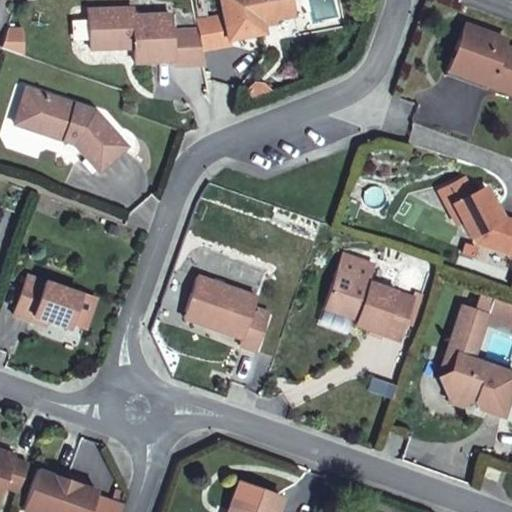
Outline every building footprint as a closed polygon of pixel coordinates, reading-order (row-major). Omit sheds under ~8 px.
[(293,16),(289,0),(220,0),(229,41),(265,34),(262,23),(293,16)] [(196,29),(170,30),(170,17),(133,18),(133,9),(90,11),(91,49),(133,47),(134,62),(170,60),(171,64),(203,63),(196,29)] [(511,90),(511,51),(508,50),(510,44),(461,27),(446,69),(511,90)] [(24,126),(35,92),(26,89),(14,122),(24,126)] [(94,111),(35,92),(24,126),(47,133),(55,129),(67,133),(64,140),(74,144),(97,170),(125,147),(94,111)] [(474,240),(511,252),(511,219),(504,217),(500,219),(494,207),(483,186),(470,192),(463,177),(438,190),(446,205),(451,203),(460,220),(468,236),(471,234),(474,240)] [(451,203),(446,205),(455,223),(460,220),(451,203)] [(498,205),(494,207),(500,219),(504,217),(498,205)] [(341,255),(335,271),(323,308),(352,318),(351,324),(379,333),(385,316),(400,321),(408,295),(366,281),(371,265),(341,255)] [(209,313),(207,320),(237,330),(235,337),(253,342),(265,306),(252,301),(255,293),(193,274),(183,305),(209,313)] [(67,329),(78,294),(26,277),(13,314),(33,321),(34,318),(67,329)] [(416,298),(408,295),(400,321),(407,324),(416,298)] [(448,370),(436,376),(448,401),(460,395),(472,399),(475,406),(501,415),(511,383),(511,372),(471,357),(487,313),(461,304),(449,340),(455,352),(448,370)] [(181,311),(207,320),(209,313),(183,305),(181,311)] [(385,316),(379,333),(394,338),(400,321),(385,316)] [(449,340),(436,376),(448,370),(455,352),(449,340)] [(13,455),(0,450),(0,494),(3,487),(16,492),(27,463),(12,457),(13,455)] [(497,478),(499,469),(484,464),(482,473),(497,478)] [(23,511),(54,511),(68,474),(53,469),(52,473),(37,468),(23,511)] [(83,480),(68,474),(54,511),(89,511),(97,489),(82,484),(83,480)] [(236,478),(225,511),(273,511),(280,493),(236,478)]
